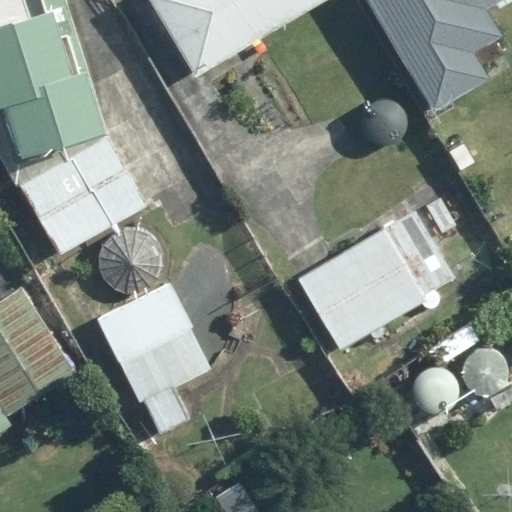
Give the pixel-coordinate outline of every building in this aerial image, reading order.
[(0,0),(0,134),(66,252),(157,202),(112,122),(120,119),(80,0),(0,0)] [(165,0),(205,69),(322,0),(165,0)] [(382,0),(444,103),(497,70),(481,44),(510,27),(493,0),(492,0),(382,0)] [(422,204),(301,279),(346,351),(432,298),(429,295),(463,273),(422,204)] [(132,225),(128,226),(123,227),(117,229),(112,233),(108,237),(104,241),(102,247),(100,252),(99,258),(99,264),(101,270),(103,275),(106,280),(110,285),(115,288),(120,291),(126,293),(132,293),(138,293),(143,292),(149,289),(154,286),(158,282),(162,277),(164,272),(166,267),(167,261),(167,255),(165,249),(163,244),(160,239),(156,234),(151,231),(146,228),(140,226),(134,226),(132,225)] [(184,381),(216,366),(175,277),(107,310),(147,397),(153,394),(168,428),(198,414),(184,381)] [(0,434),(18,424),(12,412),(83,369),(81,363),(98,353),(91,342),(98,338),(74,299),(45,316),(28,288),(0,304),(0,434)] [(511,331),(503,336),(511,350),(511,331)] [(412,391),(413,395),(414,399),(417,403),(420,407),(423,409),(427,411),(432,413),(436,413),(440,413),(445,412),(449,410),(453,408),(456,405),(459,401),(461,397),(462,393),(463,389),(462,384),(465,388),(468,391),(471,394),(475,396),(480,397),(484,398),(489,398),(493,397),(497,396),(501,393),(505,391),(507,387),(510,383),(511,379),(511,376),(511,367),(511,366),(510,362),(508,358),(506,354),(502,351),(499,348),(494,347),(490,346),(486,345),(481,346),(477,347),(473,349),(469,351),(466,355),(463,358),(461,362),(460,367),(459,371),(460,376),(457,372),(454,369),(451,366),(447,364),(442,362),(438,362),(433,362),(429,363),(425,365),(421,367),(418,370),(415,374),(413,378),(412,382),(411,387),(412,391)]
